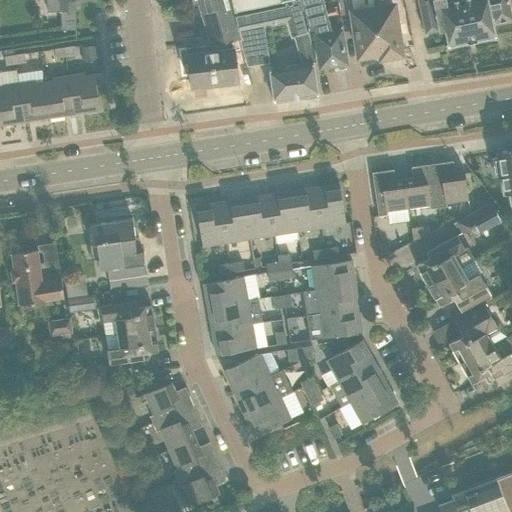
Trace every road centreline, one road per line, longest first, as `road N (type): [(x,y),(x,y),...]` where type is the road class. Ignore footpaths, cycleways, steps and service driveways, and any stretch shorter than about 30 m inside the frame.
road 1 (residential): [(351,126),(368,247),(437,400),(432,414),(362,454),(292,482),(262,482),(247,470),(194,359),(153,158)]
road 2 (tertiary): [(153,158),(351,126)]
road 3 (tertiary): [(351,126),(511,99)]
road 4 (residential): [(153,158),(140,0)]
road 5 (tertiary): [(0,181),(153,158)]
